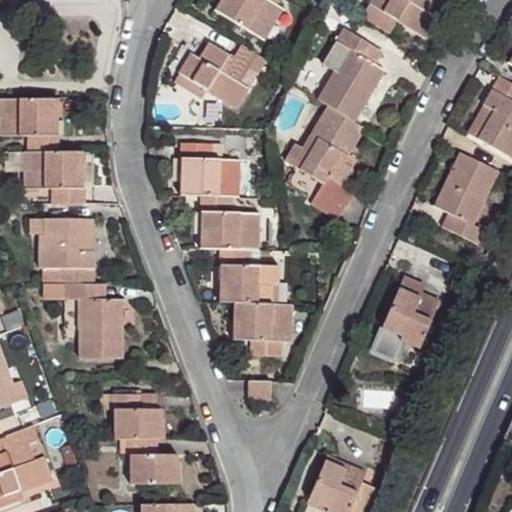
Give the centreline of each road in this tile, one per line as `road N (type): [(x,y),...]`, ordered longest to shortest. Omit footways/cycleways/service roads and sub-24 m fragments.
road 1 (residential): [(498,0),(434,115),(255,511)]
road 2 (residential): [(150,0),(125,126),(140,201),(255,511)]
road 3 (tertiary): [(511,305),(420,511)]
road 4 (tertiary): [(451,511),(511,379)]
